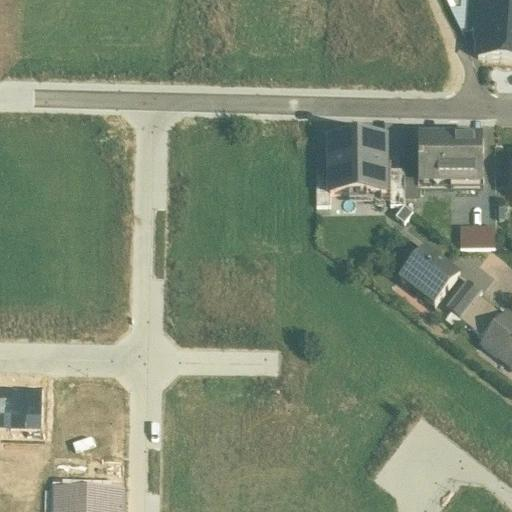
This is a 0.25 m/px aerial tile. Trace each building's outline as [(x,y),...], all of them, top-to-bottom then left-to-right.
[(488,2),(467,1),(465,33),(479,34),(480,12),(487,12),(488,2)] [(9,2),(0,2),(0,76),(8,77),(8,63),(8,40),(9,2)] [(487,12),(480,12),(479,34),(477,60),(505,62),(508,14),(487,12)] [(17,40),(8,40),(8,63),(17,63),(17,40)] [(482,141),(418,141),(418,174),(418,187),(419,187),(482,187),(482,141)] [(385,142),(329,143),(329,174),(329,198),(330,198),(385,198),(385,142)] [(329,198),(329,174),(316,174),(316,210),(330,210),(330,198),(329,198)] [(403,174),(389,174),(390,210),(404,210),(404,201),(404,200),(403,174)] [(418,174),(403,174),(404,200),(404,201),(419,201),(419,187),(418,187),(418,174)] [(412,217),(404,210),(395,220),(404,227),(412,217)] [(461,227),(460,250),(496,251),(497,228),(461,227)] [(458,280),(423,253),(399,284),(434,311),(458,280)] [(466,286),(450,306),(456,311),(451,318),(459,323),(477,301),(480,297),(466,286)] [(196,328),(196,342),(245,343),(246,330),(248,330),(249,297),(221,296),(221,301),(195,300),(194,328),(196,328)] [(496,315),(477,301),(459,323),(478,338),(496,315)] [(511,371),(511,321),(506,316),(480,349),(511,373),(511,371)] [(396,421),(405,410),(377,387),(368,399),(396,421)] [(248,411),(248,434),(290,435),(291,390),(249,389),(248,411)] [(0,431),(41,432),(41,390),(0,390),(0,431)] [(368,399),(366,397),(332,441),(342,449),(359,462),(368,469),(402,425),(396,421),(368,399)] [(235,446),(236,446),(247,447),(248,434),(248,411),(236,410),(235,446)] [(359,462),(342,449),(336,457),(353,470),(359,462)] [(52,493),(51,511),(65,511),(66,494),(52,493)] [(65,511),(109,511),(110,495),(66,494),(65,511)] [(110,495),(109,511),(122,511),(123,495),(110,495)] [(467,499),(456,511),(483,511),(467,499)] [(506,511),(492,500),(483,511),(506,511)]
